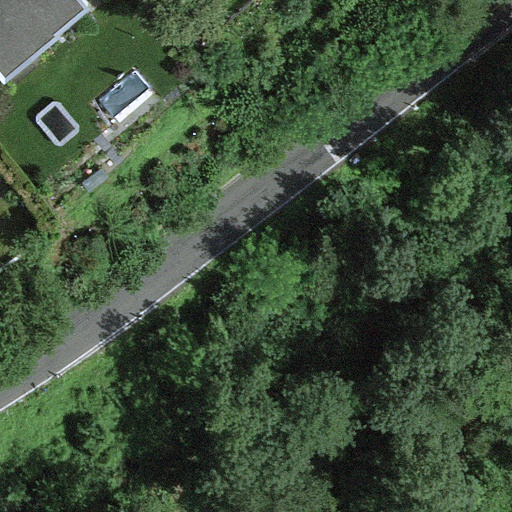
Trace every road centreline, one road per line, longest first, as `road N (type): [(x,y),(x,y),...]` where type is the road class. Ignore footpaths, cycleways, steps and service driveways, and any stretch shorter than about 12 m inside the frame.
road 1 (residential): [(511,7),(73,345),(0,388)]
road 2 (track): [(511,318),(193,511)]
